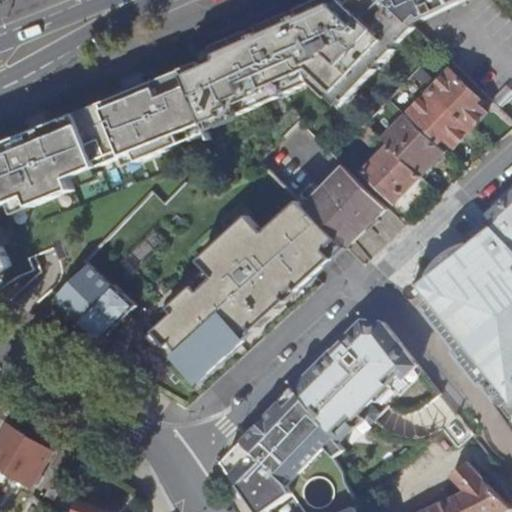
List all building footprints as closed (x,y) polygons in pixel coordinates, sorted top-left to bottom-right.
[(331,12),(328,5),(136,88),(116,97),(42,127),(0,143),(0,273),(15,263),(0,226),(0,204),(1,206),(32,193),(36,204),(78,186),(75,176),(139,149),(144,160),(186,142),(182,132),(237,108),(238,112),(277,95),(273,87),(288,81),(291,89),(312,80),(328,95),(335,88),(346,99),(377,67),(370,60),(377,54),(383,60),(396,47),(389,41),(396,34),(402,40),(417,25),(414,22),(392,1),(390,0),(361,0),(354,8),(346,0),(343,0),(338,5),(331,12)] [(390,0),(392,1),(414,22),(419,12),(427,16),(460,0),(390,0)] [(429,86),(472,127),(488,111),(469,93),(474,88),(452,68),(441,79),(439,76),(429,86)] [(472,127),(429,86),(420,96),(422,98),(411,110),(432,131),(437,126),(455,144),(472,127)] [(335,88),(328,95),(339,106),(346,99),(335,88)] [(445,152),(405,113),(383,136),(391,143),(423,174),(445,152)] [(423,174),(391,143),(365,169),(397,200),(423,174)] [(388,205),(349,166),(310,207),(348,244),(349,245),(388,205)] [(511,185),(501,195),(491,204),(494,208),(486,214),(496,225),(493,227),(495,229),(504,240),(508,244),(511,248),(511,185)] [(181,355),(203,379),(247,338),(244,335),(254,326),(257,329),(290,298),(287,295),(298,285),(301,288),(338,253),(348,244),(310,207),(301,198),(266,230),(251,214),(202,260),(207,265),(217,276),(202,290),(196,284),(172,307),(177,313),(158,331),(171,345),(174,342),(184,352),(181,355)] [(495,229),(493,227),(486,234),(485,244),(426,292),(431,298),(420,307),(454,353),(456,351),(479,385),(481,383),(495,401),(497,398),(501,403),(511,416),(511,248),(508,244),(504,240),(495,229)] [(485,244),(486,234),(472,245),(470,244),(469,244),(468,243),(464,244),(456,247),(449,252),(445,254),(439,260),(434,266),(431,270),(429,274),(428,275),(429,275),(428,277),(430,279),(421,286),(426,292),(485,244)] [(114,285),(92,263),(89,265),(59,298),(103,340),(139,303),(117,282),(114,285)] [(411,285),(408,288),(408,289),(408,291),(408,292),(408,293),(408,295),(410,297),(412,299),(415,300),(418,299),(421,297),(422,295),(423,293),(423,291),(422,288),(420,286),(419,285),(416,284),(414,284),(413,284),(411,285)] [(290,298),(301,288),(298,285),(287,295),(290,298)] [(338,348),(301,384),(306,390),(345,439),(361,423),(356,418),(418,357),(390,321),(367,319),(350,335),(347,339),(348,340),(338,349),(338,348)] [(247,338),(257,329),(254,326),(244,335),(247,338)] [(171,345),(158,331),(153,336),(174,359),(179,353),(181,355),(184,352),(174,342),(171,345)] [(362,511),(360,505),(363,503),(350,474),(338,455),(351,446),(345,439),(306,390),(301,384),(261,426),(227,463),(261,511),(269,511),(271,511),(362,511)] [(0,461),(12,469),(34,435),(13,423),(0,443),(0,461)] [(34,435),(12,469),(36,484),(57,449),(34,435)] [(472,511),(503,511),(511,508),(511,504),(471,459),(455,473),(470,490),(460,495),(472,511)] [(58,475),(54,482),(64,488),(68,481),(58,475)] [(54,482),(47,496),(57,501),(64,488),(54,482)] [(78,511),(123,511),(124,509),(84,495),(78,511)] [(472,511),(460,495),(425,511),(382,511),(375,498),(363,503),(360,505),(362,511),(472,511)]
